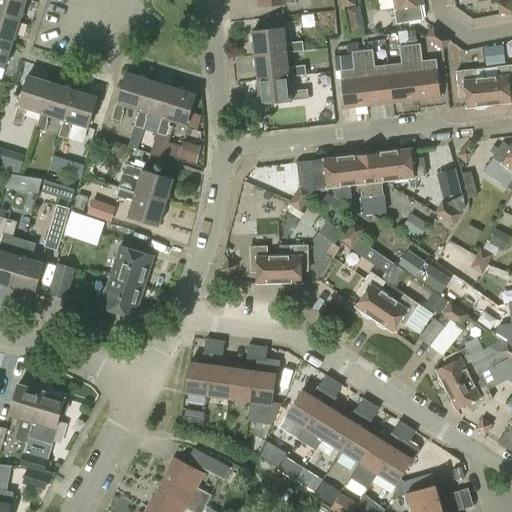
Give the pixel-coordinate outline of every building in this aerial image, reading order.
[(0,0),(0,15),(21,22),(28,0),(0,0)] [(258,0),(260,10),(298,6),(297,0),(258,0)] [(422,0),(394,0),(399,25),(423,20),(421,6),(424,6),(422,0)] [(511,12),(511,5),(511,3),(500,5),(501,15),(511,12)] [(0,40),(14,45),(21,22),(0,15),(0,40)] [(433,27),(424,39),(442,52),(451,41),(433,27)] [(257,56),(289,52),(289,53),(303,51),(302,42),(288,44),(287,30),(255,33),(257,56)] [(14,45),(0,40),(0,67),(6,69),(14,45)] [(369,107),(363,52),(358,53),(357,44),(348,45),(349,54),(353,53),(355,70),(341,72),(345,109),(369,107)] [(421,45),(410,46),(417,101),(441,98),(437,60),(423,62),(421,45)] [(484,47),(485,65),(503,63),(501,45),(484,47)] [(388,67),(393,104),(417,101),(410,46),(399,48),(401,65),(388,67)] [(363,52),(369,107),(393,104),(388,67),(375,68),(373,51),(363,52)] [(289,52),(257,56),(259,79),(291,76),(291,77),(306,75),(305,66),(291,68),(289,53),(289,52)] [(498,78),(486,79),(489,106),(493,105),(496,108),(504,107),(508,103),(511,102),(511,101),(510,87),(511,87),(511,68),(497,70),(498,78)] [(124,106),(128,107),(142,111),(152,81),(129,73),(114,120),(123,123),(126,114),(122,112),(124,106)] [(488,106),(489,106),(486,79),(475,81),(474,73),(458,75),(461,94),(466,93),(468,108),(474,107),(477,110),(484,110),(488,106)] [(293,92),(291,77),(291,76),(259,79),(262,105),(294,101),(308,99),(307,90),(293,92)] [(24,115),(25,109),(43,115),(53,85),(30,77),(15,124),(23,127),(27,116),(24,115)] [(147,113),(151,114),(165,119),(175,88),(152,81),(142,111),(137,127),(146,130),(149,120),(145,119),(147,113)] [(66,122),(76,92),(53,85),(43,115),(37,131),(46,134),(50,123),(46,122),(48,117),(51,118),(66,122)] [(175,88),(165,119),(160,135),(168,138),(169,136),(172,127),(168,126),(170,120),(188,126),(198,95),(175,88)] [(66,122),(60,139),(69,141),(73,130),(69,129),(71,124),(89,130),(94,115),(99,99),(76,92),(66,122)] [(331,109),(307,111),(309,123),(332,120),(331,109)] [(168,138),(160,135),(156,133),(149,155),(174,163),(180,145),(169,142),(171,136),(169,136),(168,138)] [(178,156),(195,161),(200,147),(182,142),(178,156)] [(511,149),(504,144),(484,173),(506,189),(511,180),(511,149)] [(474,155),(466,149),(465,148),(458,157),(467,164),(474,155)] [(415,152),(412,152),(412,149),(389,152),(392,181),(416,179),(415,178),(425,177),(423,158),(416,159),(415,152)] [(389,152),(368,154),(372,196),(375,214),(385,213),(381,183),(392,181),(389,152)] [(372,196),(368,154),(345,157),(349,186),(360,185),(363,216),(375,214),(372,196)] [(349,186),(345,157),(313,161),(317,190),(328,188),(328,189),(333,188),(334,195),(339,199),(350,198),(349,186)] [(79,179),(83,164),(70,161),(65,175),(79,179)] [(124,174),(142,180),(137,194),(168,204),(175,181),(127,166),(124,174)] [(9,173),(6,186),(39,193),(41,179),(9,173)] [(45,180),(41,192),(48,195),(52,192),(55,183),(45,180)] [(294,195),(306,203),(312,194),(300,186),(294,195)] [(160,228),(168,204),(137,194),(120,188),(117,197),(134,202),(129,218),(160,228)] [(352,211),(327,194),(316,210),(322,213),(328,218),(341,226),(352,211)] [(88,199),(78,195),(73,210),(83,213),(88,199)] [(300,212),(306,203),(294,195),(290,201),(288,204),(300,212)] [(92,198),(88,212),(111,220),(116,206),(92,198)] [(441,202),(433,213),(452,226),(460,215),(441,202)] [(280,231),(279,203),(256,204),(257,232),(280,231)] [(69,211),(55,207),(44,247),(57,251),(69,211)] [(98,245),(105,221),(71,210),(64,234),(98,245)] [(328,218),(322,213),(313,227),(319,232),(328,218)] [(418,241),(428,225),(411,214),(401,231),(418,241)] [(17,222),(0,217),(0,246),(9,249),(17,222)] [(354,223),(347,231),(341,240),(358,253),(364,244),(357,239),(364,230),(354,223)] [(480,235),(466,228),(460,239),(474,247),(480,235)] [(495,230),(488,244),(498,249),(499,249),(506,236),(495,230)] [(25,241),(20,257),(11,288),(37,296),(46,265),(29,260),(34,243),(25,241)] [(278,283),(280,283),(279,249),(279,241),(267,241),(267,249),(251,250),(251,255),(251,269),(258,269),(258,284),(264,283),(267,286),(275,286),(278,283)] [(486,243),(482,250),(492,256),(493,256),(498,249),(488,244),(486,243)] [(364,244),(358,253),(357,254),(387,274),(393,264),(364,244)] [(123,247),(113,278),(145,288),(155,258),(123,247)] [(306,248),(289,248),(279,249),(280,283),(282,283),(288,286),(294,286),(296,283),(303,283),(302,267),(308,267),(308,255),(306,255),(306,248)] [(480,249),(469,268),(482,275),(492,256),(482,250),(480,249)] [(0,284),(11,288),(20,257),(0,251),(0,284)] [(414,277),(424,263),(408,251),(398,265),(414,277)] [(238,266),(228,261),(221,272),(231,277),(238,266)] [(68,299),(73,283),(78,268),(64,264),(62,263),(52,294),(68,299)] [(374,319),(394,288),(405,272),(393,264),(382,282),(371,275),(361,291),(366,294),(357,308),(363,311),(363,315),(369,319),(373,318),(374,319)] [(451,279),(429,264),(418,280),(441,295),(451,279)] [(135,320),(145,288),(113,278),(103,309),(135,320)] [(405,295),(394,288),(374,319),(378,321),(378,326),(384,330),(388,329),(393,333),(403,319),(407,322),(418,306),(404,297),(405,295)] [(447,302),(434,293),(426,305),(439,314),(447,302)] [(433,318),(418,338),(443,356),(463,330),(460,327),(468,316),(450,302),(436,321),(433,318)] [(505,344),(487,332),(480,341),(490,348),(498,353),(505,344)] [(204,353),(213,354),(215,341),(205,340),(204,353)] [(223,355),(225,342),(215,341),(213,354),(223,355)] [(511,345),(506,342),(498,353),(511,362),(511,345)] [(246,359),(256,360),(258,347),(248,346),(246,359)] [(258,347),(256,360),(266,361),(266,360),(267,348),(258,347)] [(447,389),(471,377),(478,373),(466,349),(458,353),(448,358),(451,363),(438,370),(440,375),(439,380),(442,386),(446,387),(447,389)] [(190,362),(186,392),(207,395),(211,365),(213,354),(204,353),(202,364),(190,362)] [(272,404),(276,374),(278,363),(266,361),(256,360),(255,371),(250,401),(272,404)] [(207,395),(229,398),(233,368),(211,365),(207,395)] [(229,398),(250,401),(255,371),(233,368),(229,398)] [(333,381),(326,376),(312,397),(302,390),(286,416),(287,417),(281,425),(299,437),(305,428),(320,402),(326,392),(333,381)] [(477,388),(471,377),(447,389),(449,391),(447,396),(450,403),(455,404),(458,410),(471,403),(474,409),(485,403),(485,402),(492,399),(484,384),(477,388)] [(320,402),(305,428),(299,437),(298,439),(316,450),(323,439),(339,414),(329,407),(342,386),(333,381),(326,392),(320,402)] [(19,384),(10,415),(21,418),(15,439),(27,443),(42,391),(19,384)] [(27,443),(23,455),(46,462),(47,462),(53,443),(57,429),(61,414),(66,413),(68,405),(65,401),(66,398),(42,391),(27,443)] [(355,410),(363,415),(370,404),(362,399),(355,410)] [(376,437),(365,430),(379,409),(370,404),(363,415),(364,416),(358,426),(357,425),(341,451),(359,462),(376,437)] [(202,427),(204,413),(185,410),(183,424),(202,427)] [(339,414),(323,439),(341,451),(357,425),(339,414)] [(482,420),(476,428),(476,430),(485,435),(486,433),(491,425),(482,420)] [(499,441),(497,443),(511,452),(511,420),(510,423),(499,441)] [(370,487),(378,474),(400,438),(407,427),(399,422),(385,443),(376,437),(359,462),(351,475),(370,487)] [(412,460),(402,453),(415,432),(407,427),(400,438),(378,474),(396,485),(412,460)] [(265,441),(259,456),(278,468),(287,454),(265,441)] [(189,460),(223,478),(229,467),(195,449),(189,460)] [(23,455),(19,466),(43,473),(46,462),(23,455)] [(175,458),(162,483),(207,506),(212,496),(197,488),(204,473),(175,458)] [(24,484),(44,490),(48,476),(28,470),(24,484)] [(443,482),(446,492),(467,486),(464,476),(443,482)] [(203,511),(207,506),(162,483),(149,507),(158,511),(184,511),(186,508),(192,511),(203,511)] [(322,483),(314,496),(330,505),(338,492),(322,483)] [(412,511),(443,511),(436,485),(407,493),(412,511)] [(468,489),(449,494),(454,511),(455,511),(473,507),(468,489)] [(0,492),(0,511),(11,511),(15,495),(0,492)] [(379,511),(381,511),(362,497),(353,511),(379,511)]
